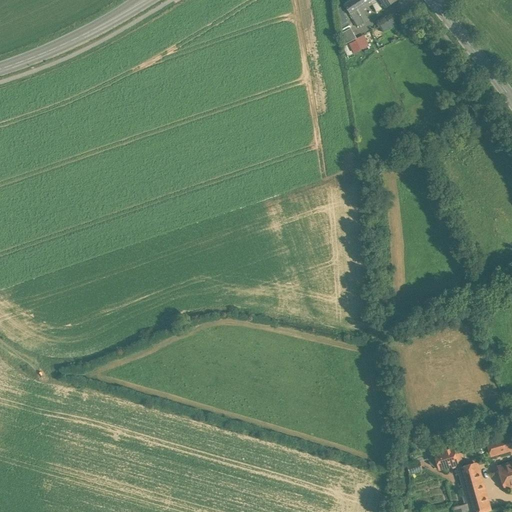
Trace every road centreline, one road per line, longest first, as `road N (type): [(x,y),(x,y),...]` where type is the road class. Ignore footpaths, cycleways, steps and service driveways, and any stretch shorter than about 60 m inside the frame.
road 1 (secondary): [(0,72),(102,30),(147,0)]
road 2 (secondary): [(511,101),(432,0)]
